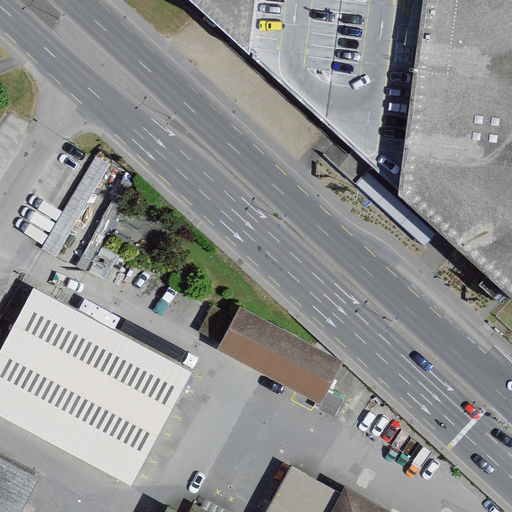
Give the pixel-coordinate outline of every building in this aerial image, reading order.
[(511,0),(184,0),(198,13),(391,194),(411,213),(511,307),(511,0)] [(200,373),(40,289),(0,364),(0,416),(138,489),(200,373)] [(239,305),(217,346),(321,397),(337,360),(239,305)] [(326,390),(320,406),(335,414),(343,397),(326,390)] [(0,454),(0,511),(21,511),(41,478),(0,454)] [(371,511),(295,472),(274,511),(371,511)]
